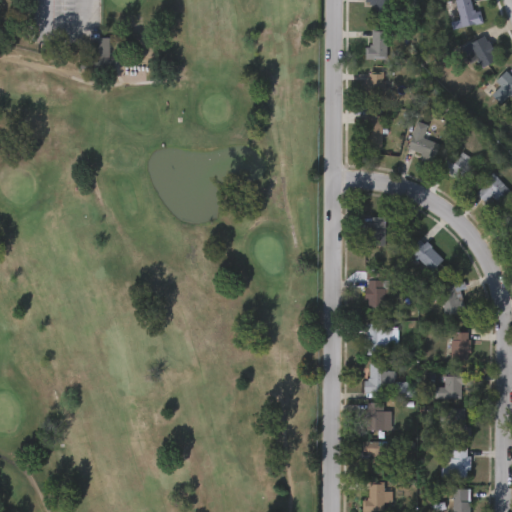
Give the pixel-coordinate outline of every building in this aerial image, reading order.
[(369,19),(368,0),(393,0),(393,18),(369,19)] [(480,11),(482,24),(459,27),(455,0),(470,0),(473,12),(480,11)] [(366,46),(371,46),(371,31),(387,31),(387,59),(366,59),(366,46)] [(461,50),(483,35),(498,58),(483,68),(478,61),(471,65),(461,50)] [(79,69),(79,45),(95,45),(95,40),(109,40),(109,69),(79,69)] [(386,73),(386,102),(365,102),(366,73),(386,73)] [(366,116),(388,116),(388,148),(366,148),(366,116)] [(406,148),(418,122),(429,127),(423,137),(440,145),(433,161),(406,148)] [(478,164),(465,183),(442,168),(455,148),(478,164)] [(511,193),(511,195),(500,207),(491,197),(486,203),(475,192),(493,174),(511,193)] [(385,218),(385,247),(366,247),(366,218),(385,218)] [(428,271),(409,250),(421,238),(440,260),(428,271)] [(385,274),(385,308),(365,308),(365,274),(385,274)] [(467,309),(446,316),(437,289),(458,282),(467,309)] [(391,336),(391,355),(365,355),(365,324),(393,324),(393,336),(391,336)] [(451,359),(451,332),(470,332),(469,359),(451,359)] [(394,370),(394,392),(366,392),(366,363),(385,363),(385,370),(394,370)] [(461,385),(461,402),(443,402),(443,373),(469,373),(469,385),(461,385)] [(415,382),(415,396),(396,396),(396,382),(415,382)] [(383,403),(383,411),(392,411),(392,431),(363,431),(363,403),(383,403)] [(467,444),(445,444),(445,410),(467,410),(467,444)] [(390,468),(371,468),(371,455),(362,455),(362,441),(390,441),(390,468)] [(469,480),(451,480),(450,450),(468,449),(469,480)] [(362,511),(362,499),(369,499),(369,483),(383,483),(383,492),(392,492),(392,503),(383,503),(383,511),(362,511)] [(470,511),(453,511),(453,489),(470,489),(470,511)]
